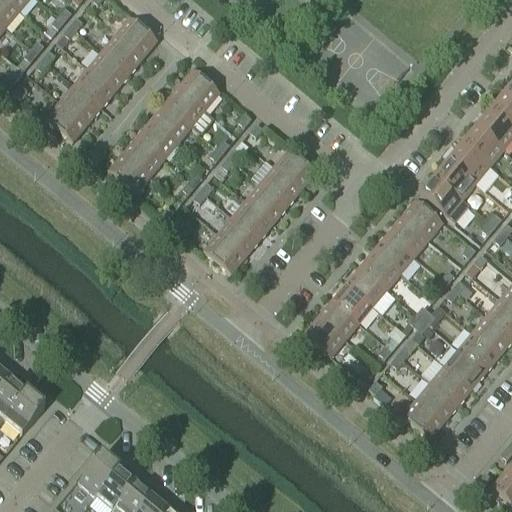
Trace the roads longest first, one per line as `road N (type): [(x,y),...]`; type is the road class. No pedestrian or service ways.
road 1 (tertiary): [(238,340),(0,140)]
road 2 (residential): [(349,179),(129,0)]
road 3 (tertiary): [(433,504),(238,340)]
road 4 (residential): [(349,179),(385,166),(511,12)]
road 5 (residential): [(238,340),(347,210),(349,179)]
road 6 (tertiary): [(102,399),(238,511)]
road 7 (residential): [(6,511),(102,399)]
road 8 (tertiary): [(0,313),(102,399)]
